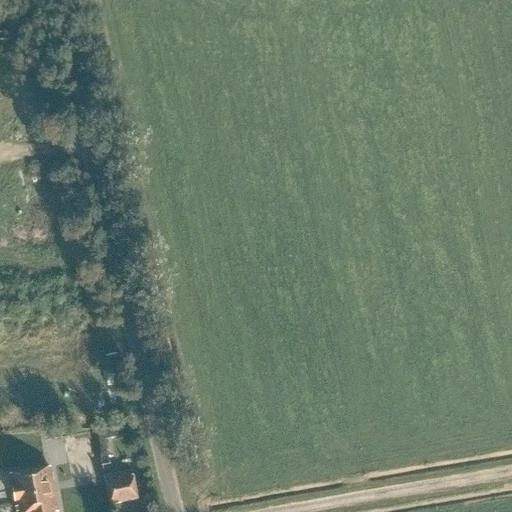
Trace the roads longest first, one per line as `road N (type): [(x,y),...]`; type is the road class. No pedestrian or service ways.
road 1 (unclassified): [(173,511),(61,0)]
road 2 (track): [(317,511),(511,478)]
